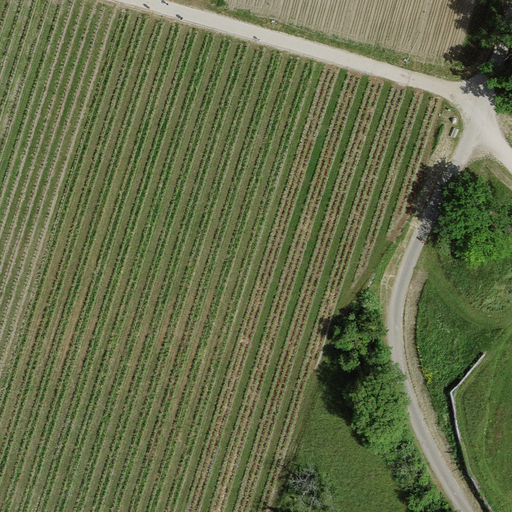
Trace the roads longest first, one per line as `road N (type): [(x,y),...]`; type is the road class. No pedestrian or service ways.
road 1 (track): [(475,122),(409,261),(394,330),(418,422),(466,511)]
road 2 (track): [(140,0),(485,99)]
road 3 (track): [(511,511),(482,464),(474,427),(511,320)]
